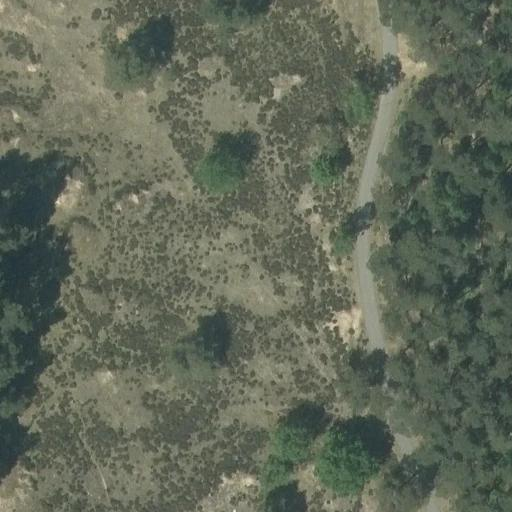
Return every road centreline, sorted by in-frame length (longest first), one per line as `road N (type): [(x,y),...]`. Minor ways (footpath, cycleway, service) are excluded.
road 1 (track): [(430,511),(387,394),(359,237),(386,104),(384,0)]
road 2 (unknown): [(511,400),(470,101),(507,0)]
